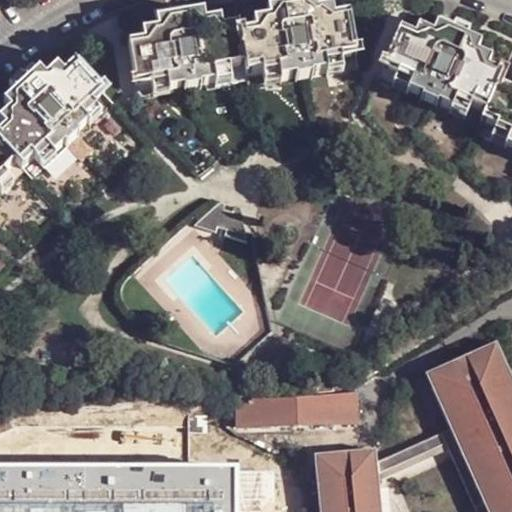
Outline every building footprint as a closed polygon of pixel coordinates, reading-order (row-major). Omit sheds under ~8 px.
[(119,42),(124,83),(153,79),(156,92),(171,90),(172,94),(187,91),(188,88),(199,86),(199,73),(230,69),(231,79),(266,76),(270,85),(282,82),(284,85),(302,84),(302,80),(314,77),(311,54),(343,49),(338,18),(323,19),(321,10),(307,12),(303,4),(258,11),(258,20),(243,23),(243,31),(229,33),(227,25),(212,26),(211,20),(196,21),(193,12),(149,20),(149,29),(132,32),(134,39),(119,42)] [(511,88),(505,85),(500,93),(486,87),(489,77),(476,70),(479,65),(466,58),(469,49),(427,30),(422,38),(407,34),(403,41),(389,34),(373,74),(400,87),(397,97),(411,103),(410,108),(421,112),(424,108),(435,113),(441,102),(469,116),(464,125),(498,142),(495,150),(506,155),(504,159),(511,162),(511,88)] [(109,94),(77,61),(67,72),(59,65),(49,75),(42,68),(8,101),(14,109),(3,119),(9,127),(0,134),(0,137),(19,159),(24,165),(36,155),(41,160),(52,149),(56,154),(67,142),(70,144),(81,133),(79,132),(90,121),(86,118),(99,107),(98,106),(109,94)] [(19,159),(0,137),(0,193),(3,190),(0,186),(0,185),(10,175),(7,170),(19,159)] [(223,201),(198,224),(220,231),(222,226),(231,228),(229,233),(250,241),(243,207),(238,206),(236,212),(227,208),(228,203),(223,201)] [(432,384),(452,425),(491,511),(511,511),(511,367),(498,336),(458,355),(463,369),(432,384)] [(358,421),(357,391),(331,392),(273,391),(237,393),(237,423),(358,421)] [(144,400),(9,404),(9,408),(10,429),(105,424),(141,422),(191,419),(191,404),(159,400),(144,400)] [(141,422),(105,424),(105,444),(142,442),(141,422)] [(452,425),(368,463),(379,470),(447,440),(452,425)] [(491,511),(452,425),(447,440),(480,511),(491,511)] [(373,511),(368,463),(325,468),(328,511),(373,511)] [(383,511),(379,470),(368,463),(373,511),(383,511)]
